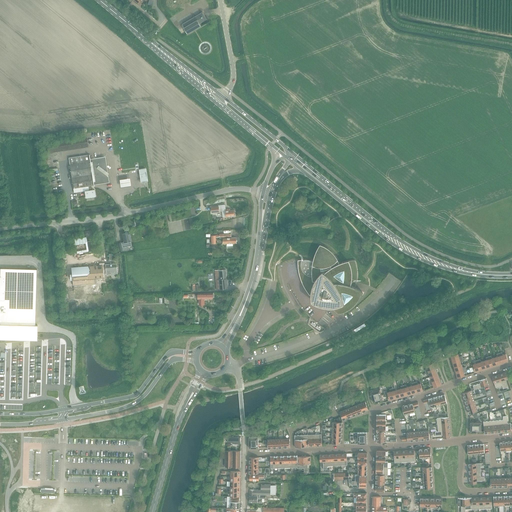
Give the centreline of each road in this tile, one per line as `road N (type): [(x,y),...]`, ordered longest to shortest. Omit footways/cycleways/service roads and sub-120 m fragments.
road 1 (unclassified): [(0,230),(123,214),(233,188),(262,193)]
road 2 (primary): [(511,274),(454,269),(403,248),(305,170)]
road 3 (tertiary): [(0,424),(130,405),(172,359),(195,361)]
road 4 (tertiary): [(196,353),(168,354),(132,396),(0,414)]
road 5 (residential): [(370,447),(372,410),(511,364)]
road 6 (primary): [(220,98),(98,0)]
road 7 (residential): [(243,454),(370,447)]
road 8 (tertiary): [(151,511),(190,396)]
